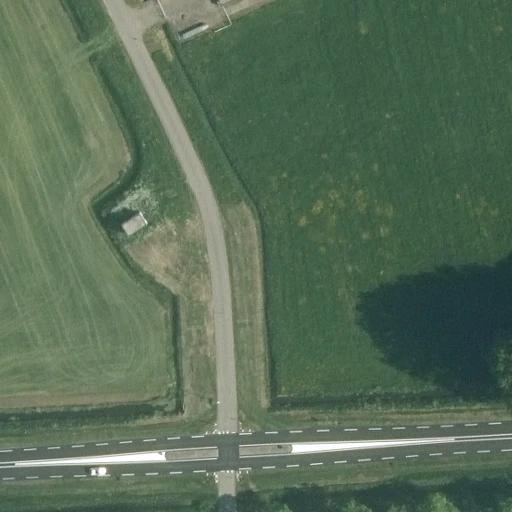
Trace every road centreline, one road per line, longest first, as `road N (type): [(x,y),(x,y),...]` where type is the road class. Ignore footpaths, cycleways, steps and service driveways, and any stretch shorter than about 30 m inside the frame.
road 1 (unclassified): [(227,441),(211,216),(113,0)]
road 2 (primary): [(227,441),(79,461)]
road 3 (primary): [(79,461),(227,464)]
road 4 (primary): [(227,464),(369,445)]
road 5 (primary): [(369,445),(511,437)]
road 6 (primary): [(369,445),(227,441)]
